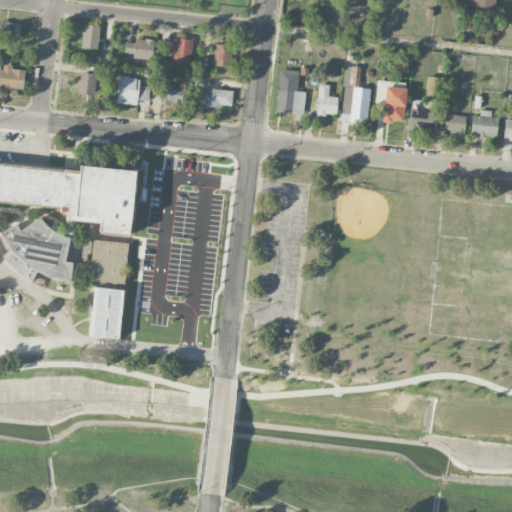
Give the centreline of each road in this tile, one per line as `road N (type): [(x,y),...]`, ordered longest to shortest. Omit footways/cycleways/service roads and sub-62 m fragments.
road 1 (residential): [(511,171),(0,119)]
road 2 (residential): [(268,0),(224,380)]
road 3 (residential): [(265,30),(0,2)]
road 4 (residential): [(53,0),(40,124)]
